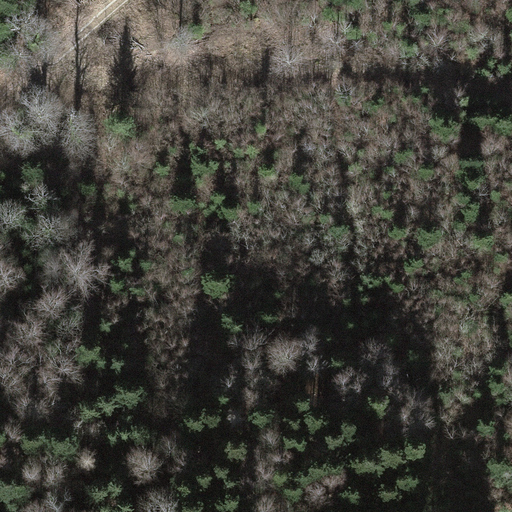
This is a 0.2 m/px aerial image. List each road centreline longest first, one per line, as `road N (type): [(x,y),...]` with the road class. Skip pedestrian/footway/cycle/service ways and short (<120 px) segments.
road 1 (track): [(54,70),(231,84),(435,82),(511,96)]
road 2 (track): [(0,113),(130,0)]
